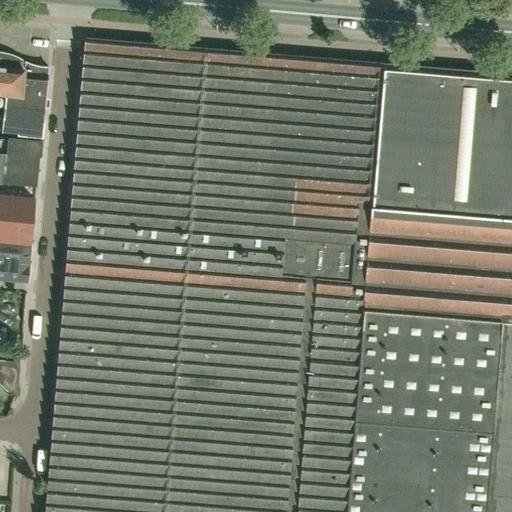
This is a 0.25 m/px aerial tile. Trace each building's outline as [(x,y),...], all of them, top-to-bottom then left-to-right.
[(511,511),(511,72),(86,38),(46,511),(511,511)] [(0,132),(40,137),(41,134),(42,134),(49,66),(47,66),(46,68),(0,63),(0,132)] [(40,137),(0,132),(0,180),(35,184),(38,155),(40,155),(42,141),(40,141),(40,137)] [(0,194),(0,238),(29,242),(33,198),(0,194)] [(0,279),(26,282),(29,245),(0,242),(0,279)] [(0,360),(17,362),(18,351),(17,349),(0,347),(0,360)] [(18,362),(17,362),(0,360),(0,382),(8,390),(15,391),(18,362)]
